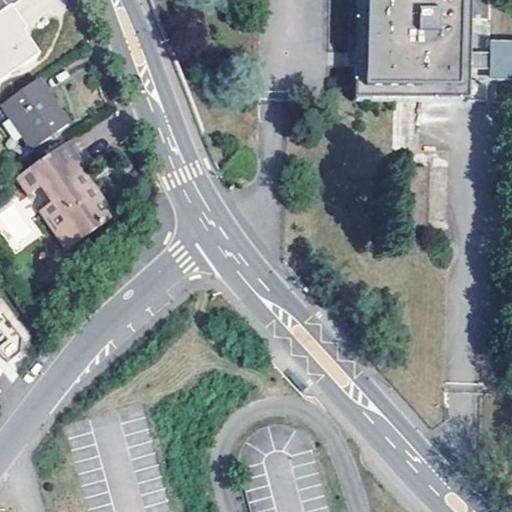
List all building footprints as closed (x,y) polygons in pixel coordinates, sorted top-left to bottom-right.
[(0,0),(0,13),(8,8),(19,0),(0,0)] [(356,0),(355,101),(466,103),(467,71),(467,56),(467,0),(356,0)] [(0,13),(0,82),(37,57),(21,34),(24,32),(8,8),(0,13)] [(511,45),(488,45),(488,56),(488,72),(488,81),(507,81),(511,80),(511,45)] [(488,56),(467,56),(467,71),(488,72),(488,56)] [(34,82),(0,105),(0,108),(31,152),(66,128),(34,82)] [(0,129),(0,128),(0,156),(3,161),(16,151),(0,129)] [(56,201),(45,209),(71,246),(109,220),(89,191),(85,195),(73,179),(79,176),(91,168),(72,140),(21,176),(35,194),(46,187),(56,201)] [(418,168),(393,168),(392,235),(429,236),(430,169),(418,168)] [(89,191),(79,176),(73,179),(85,195),(89,191)] [(46,187),(35,194),(45,209),(56,201),(46,187)] [(63,252),(71,246),(45,209),(37,216),(63,252)] [(0,350),(10,363),(21,354),(22,342),(0,313),(0,350)]
